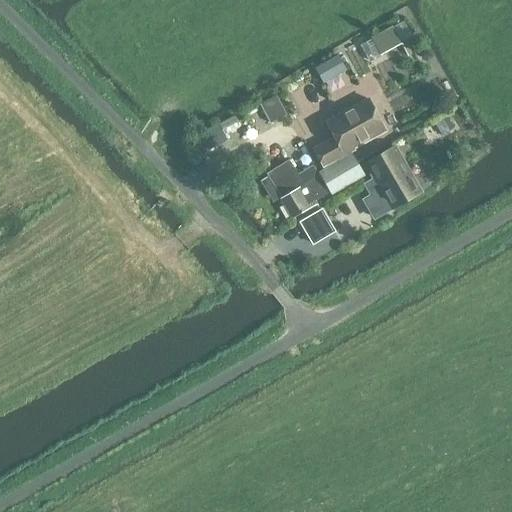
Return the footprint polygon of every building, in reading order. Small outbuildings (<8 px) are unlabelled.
[(361,38),(368,55),(403,42),(397,24),(361,38)] [(331,58),(306,72),(315,89),(340,76),(331,58)] [(287,115),(276,95),(259,104),(270,124),(287,115)] [(372,102),(370,102),(367,98),(326,122),(335,137),(314,150),(324,167),(355,149),(354,147),(385,129),(375,112),(376,109),(372,102)] [(234,115),(218,123),(222,130),(238,123),(234,115)] [(200,137),(193,141),(201,155),(208,151),(200,137)] [(392,142),(362,159),(390,208),(420,191),(392,142)] [(351,154),(318,172),(332,194),(364,176),(351,154)] [(281,199),(289,213),(327,192),(318,177),(304,185),(290,160),(267,173),(282,198),(281,199)] [(321,209),(299,222),(312,245),(335,232),(321,209)]
